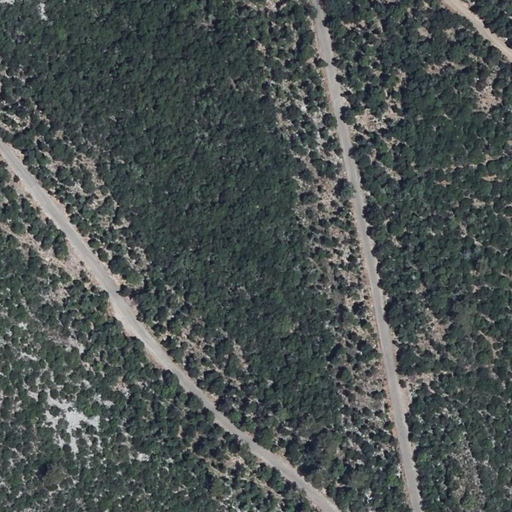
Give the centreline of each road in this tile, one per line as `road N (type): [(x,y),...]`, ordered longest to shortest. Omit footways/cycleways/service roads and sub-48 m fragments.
road 1 (unclassified): [(418,511),(318,0)]
road 2 (unclassified): [(0,141),(170,370),(331,511)]
